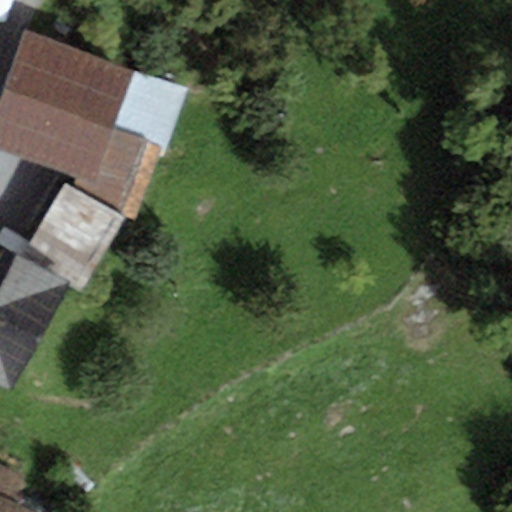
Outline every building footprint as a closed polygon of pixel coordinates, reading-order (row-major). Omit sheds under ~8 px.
[(186,90),(22,31),(0,97),(0,151),(74,179),(71,188),(125,220),(134,222),(159,152),(164,154),(186,90)] [(71,188),(64,184),(29,242),(20,256),(70,283),(67,287),(80,293),(125,220),(71,188)] [(0,232),(0,244),(20,256),(29,242),(3,227),(0,232)] [(67,287),(70,283),(20,256),(0,244),(0,386),(10,392),(67,287)] [(0,468),(0,498),(14,505),(25,479),(0,468)] [(0,511),(29,511),(14,505),(0,498),(0,511)]
